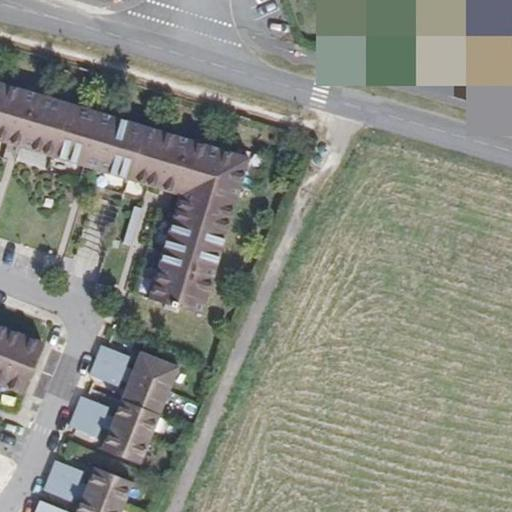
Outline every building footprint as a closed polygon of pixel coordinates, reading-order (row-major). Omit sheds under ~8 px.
[(203,314),(250,157),(0,83),(0,141),(178,193),(148,297),(203,314)] [(130,245),(141,207),(133,205),(122,243),(130,245)] [(0,384),(22,394),(42,342),(0,324),(0,384)] [(130,355),(101,344),(96,359),(171,389),(180,367),(140,350),(133,368),(126,366),(130,355)] [(171,389),(96,359),(90,374),(118,385),(121,378),(128,381),(121,399),(161,414),(171,389)] [(76,410),(150,440),(161,414),(121,399),(114,416),(107,413),(110,406),(82,395),(76,410)] [(150,440),(76,410),(70,425),(98,436),(102,426),(109,429),(102,447),(141,463),(150,440)] [(51,475),(125,504),(134,482),(95,466),(88,484),(81,481),(85,471),(56,460),(51,475)] [(121,511),(125,504),(51,475),(45,490),(73,501),(76,494),(83,497),(76,511),(121,511)] [(73,511),(41,499),(36,511),(73,511)]
